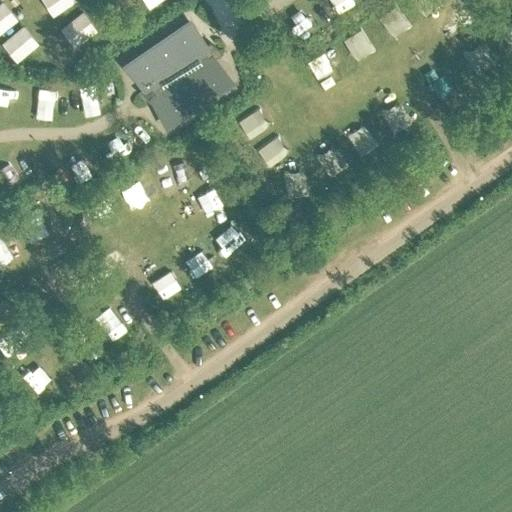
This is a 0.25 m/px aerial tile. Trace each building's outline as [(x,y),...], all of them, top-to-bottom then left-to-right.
[(189,15),(120,63),(140,87),(136,90),(149,102),(149,101),(165,128),(234,80),(215,56),(221,51),(209,40),(206,43),(189,15)] [(481,69),(491,64),(485,50),(475,55),(481,69)] [(0,82),(0,101),(14,103),(16,84),(0,82)] [(397,128),(408,121),(399,107),(389,114),(397,128)] [(263,151),(269,166),(287,159),(281,144),(263,151)] [(336,178),(347,170),(336,153),(325,161),(336,178)]
